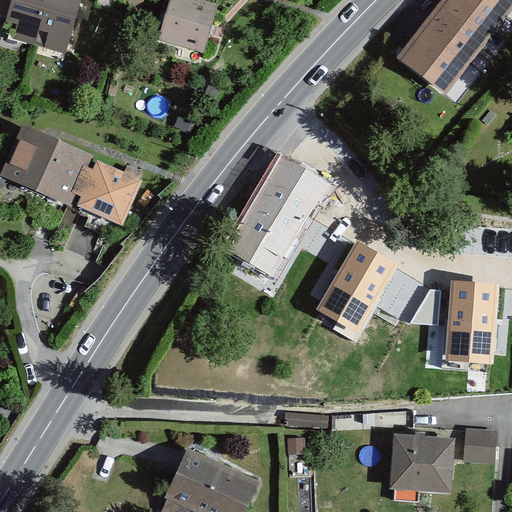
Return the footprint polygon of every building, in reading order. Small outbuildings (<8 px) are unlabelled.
[(47,0),(12,0),(6,23),(17,26),(13,40),(34,46),(47,0)] [(82,0),(47,0),(34,46),(66,56),(82,0)] [(147,0),(97,0),(95,7),(142,20),(147,0)] [(221,12),(180,0),(173,0),(162,39),(210,53),(221,12)] [(511,0),(443,0),(396,60),(445,98),(511,11),(511,0)] [(79,200),(90,172),(95,159),(24,130),(2,183),(73,213),(79,200)] [(221,249),(274,280),(331,185),(278,154),(221,249)] [(127,176),(101,166),(97,175),(90,172),(79,200),(86,203),(82,213),(127,231),(146,185),(140,182),(143,176),(129,171),(127,176)] [(400,265),(358,240),(317,309),(358,334),(400,265)] [(499,284),(451,281),(445,361),(493,365),(499,284)] [(431,290),(410,323),(439,326),(442,290),(431,290)] [(328,416),(285,413),(284,427),(328,430),(328,416)] [(497,433),(466,430),(464,464),(494,467),(497,433)] [(456,442),(394,437),(390,490),(452,495),(456,442)] [(248,511),(261,486),(190,453),(169,499),(196,511),(248,511)]
